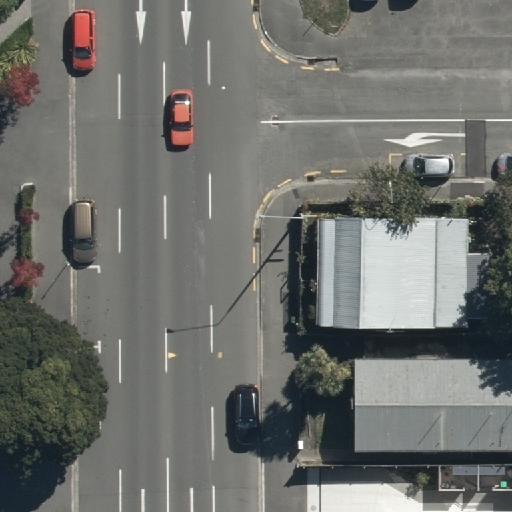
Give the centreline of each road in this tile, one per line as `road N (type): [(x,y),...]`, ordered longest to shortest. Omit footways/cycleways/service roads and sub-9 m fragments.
road 1 (secondary): [(163,120),(166,511)]
road 2 (residential): [(511,118),(163,120)]
road 3 (secondary): [(163,0),(163,120)]
